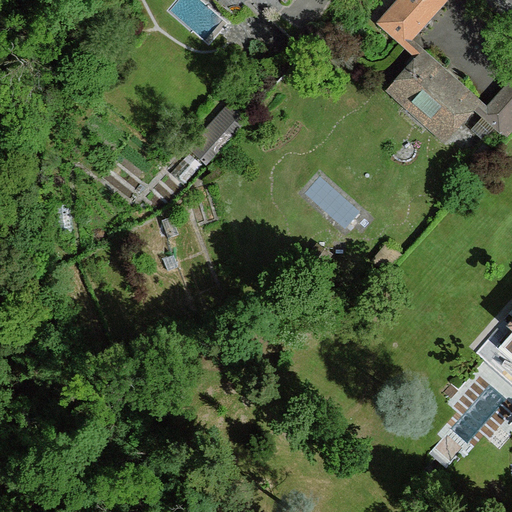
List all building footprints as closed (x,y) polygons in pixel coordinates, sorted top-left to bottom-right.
[(445,0),(402,0),(381,23),(400,40),(406,45),(413,37),(445,0)] [(413,37),(406,45),(421,59),(424,55),(478,103),(475,107),(484,114),(490,108),(413,37)] [(475,107),(478,103),(424,55),(421,59),(392,90),(410,106),(414,102),(432,118),(428,123),(446,139),(475,107)] [(511,83),(490,108),(484,114),(509,137),(511,132),(511,83)] [(248,118),(232,104),(191,150),(193,151),(205,162),(207,163),(248,118)] [(495,155),(485,147),(475,159),(485,167),(495,155)] [(205,162),(193,151),(172,173),(185,185),(205,162)] [(329,259),(317,251),(308,264),(320,272),(329,259)]
